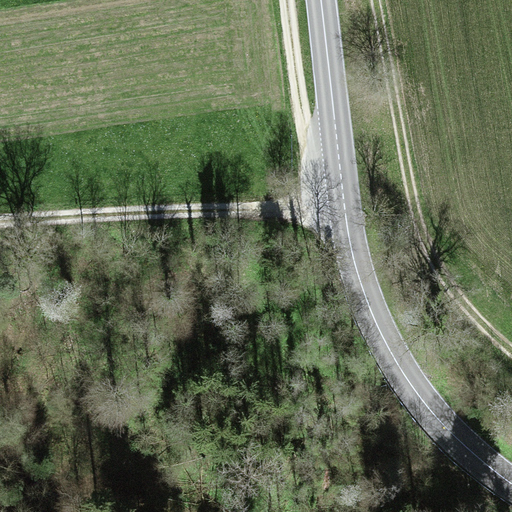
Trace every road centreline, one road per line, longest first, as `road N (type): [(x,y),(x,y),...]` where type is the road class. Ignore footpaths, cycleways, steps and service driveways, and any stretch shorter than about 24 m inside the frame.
road 1 (secondary): [(321,0),(344,208),(364,294),(427,406),(511,482)]
road 2 (track): [(372,0),(415,217),(453,298),(511,358)]
road 3 (track): [(312,207),(0,223)]
road 4 (track): [(287,0),(312,207)]
